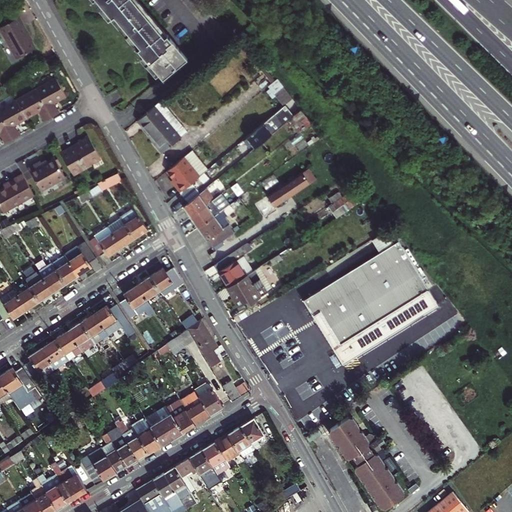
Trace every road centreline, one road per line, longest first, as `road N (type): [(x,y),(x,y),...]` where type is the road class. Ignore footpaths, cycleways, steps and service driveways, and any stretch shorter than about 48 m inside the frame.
road 1 (tertiary): [(268,393),(73,511)]
road 2 (residential): [(0,348),(172,234)]
road 3 (residential): [(268,393),(172,234)]
road 4 (motorway): [(388,0),(511,119)]
road 5 (motorway): [(352,0),(458,108)]
road 6 (residential): [(172,234),(99,103)]
road 7 (unknown): [(142,181),(255,87)]
road 8 (tertiary): [(337,511),(268,393)]
